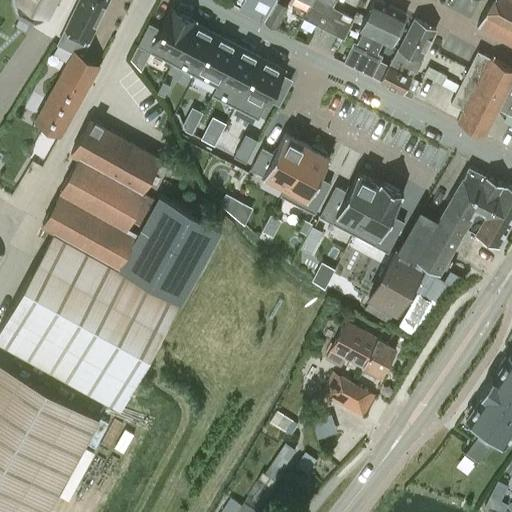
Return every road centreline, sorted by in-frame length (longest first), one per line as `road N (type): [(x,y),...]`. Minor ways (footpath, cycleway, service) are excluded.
road 1 (residential): [(511,167),(192,0)]
road 2 (tertiary): [(511,268),(480,303),(386,455)]
road 3 (tertiary): [(386,455),(424,417),(494,312),(511,270)]
road 4 (residential): [(511,56),(400,0)]
